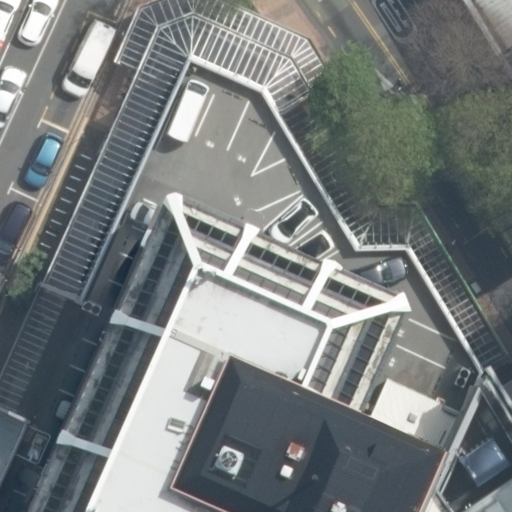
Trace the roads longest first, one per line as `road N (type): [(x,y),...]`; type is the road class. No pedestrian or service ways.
road 1 (tertiary): [(511,253),(353,0)]
road 2 (secondary): [(67,0),(0,145)]
